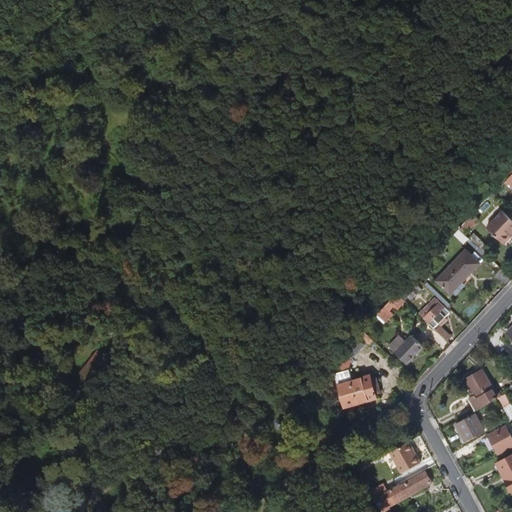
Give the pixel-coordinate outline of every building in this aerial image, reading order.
[(511,219),(504,211),(488,228),(505,243),(511,236),(511,235),(510,234),(511,232),(511,219)] [(465,233),(479,218),(473,213),(460,228),(460,229),(465,233)] [(465,233),(460,229),(456,234),(466,243),(470,238),(465,233)] [(465,281),(481,265),(468,251),(438,282),(450,293),(464,279),(465,281)] [(511,281),(511,276),(504,269),(497,276),(508,286),(511,281)] [(413,298),(422,289),(413,281),(405,291),(413,298)] [(392,312),(403,299),(398,294),(378,316),(386,324),(395,314),(392,312)] [(437,328),(452,312),(441,303),(429,316),(426,313),(423,316),(437,328)] [(450,335),(442,328),(438,332),(446,339),(450,335)] [(375,341),(364,331),(361,334),(373,345),(375,341)] [(410,365),(427,346),(415,335),(398,353),(410,365)] [(352,369),(353,361),(349,357),(362,343),(357,339),(337,360),(348,370),(344,371),(343,369),(337,370),(347,408),(379,399),(373,376),(355,380),(352,369)] [(498,399),(483,370),(466,379),(475,397),(468,400),(474,411),(498,399)] [(483,430),(475,413),(456,422),(464,439),(483,430)] [(511,446),(511,439),(508,431),(510,430),(507,425),(488,435),(498,454),(511,446)] [(422,463),(411,442),(391,453),(402,474),(422,463)] [(511,490),(511,454),(496,463),(511,491),(511,490)] [(389,508),(432,484),(427,474),(383,498),(389,508)] [(386,485),(372,493),(376,500),(390,492),(386,485)]
